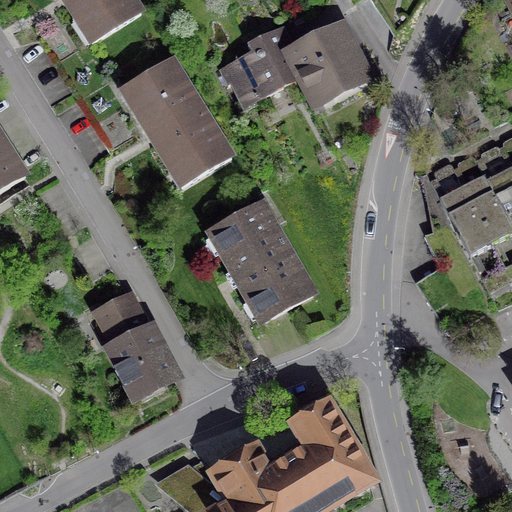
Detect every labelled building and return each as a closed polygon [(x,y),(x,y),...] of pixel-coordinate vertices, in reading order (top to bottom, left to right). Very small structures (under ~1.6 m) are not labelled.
[(143,18),(131,0),(60,0),(91,50),(143,18)] [(344,22),(290,49),(280,54),(297,86),(312,117),(375,85),(344,22)] [(242,113),(297,86),(280,54),(290,49),(281,31),(246,49),(249,57),(219,72),(228,90),(230,89),(242,113)] [(58,34),(41,45),(74,98),(91,88),(58,34)] [(233,157),(175,61),(120,94),(178,191),(233,157)] [(99,97),(81,109),(108,154),(127,143),(99,97)] [(0,195),(28,179),(0,132),(0,195)] [(511,175),(510,172),(487,184),(511,234),(511,175)] [(491,249),(511,238),(511,234),(487,184),(484,179),(462,190),(491,249)] [(470,259),(491,249),(462,190),(441,201),(470,259)] [(320,299),(266,209),(208,244),(262,334),(320,299)] [(132,295),(91,317),(108,350),(103,353),(133,411),(187,382),(157,326),(150,330),(132,295)] [(345,511),(385,488),(331,400),(285,428),(299,452),(273,468),(259,445),(210,475),(232,511),(345,511)] [(200,485),(198,483),(186,470),(167,488),(180,503),(200,485)]
